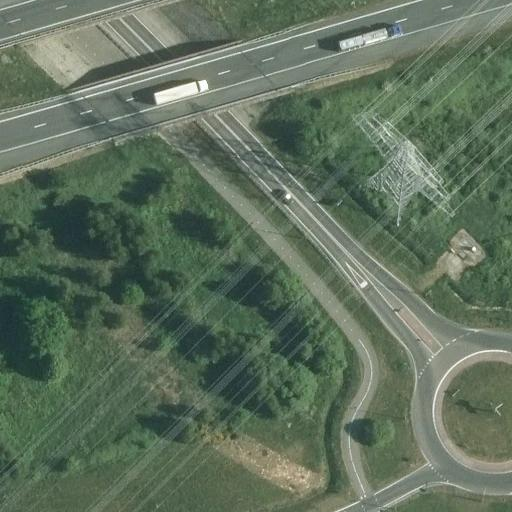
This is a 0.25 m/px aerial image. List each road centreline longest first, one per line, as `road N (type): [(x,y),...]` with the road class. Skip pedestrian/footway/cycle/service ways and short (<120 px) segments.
road 1 (unclassified): [(370,506),(347,443),(371,375),(361,345),(262,229),(36,0)]
road 2 (motorway): [(0,137),(476,0)]
road 3 (secondary): [(352,262),(92,0)]
road 4 (secondary): [(465,346),(352,262)]
road 5 (secondary): [(352,262),(429,377)]
